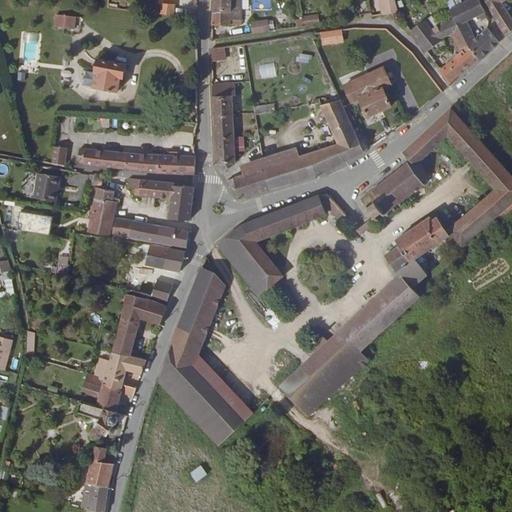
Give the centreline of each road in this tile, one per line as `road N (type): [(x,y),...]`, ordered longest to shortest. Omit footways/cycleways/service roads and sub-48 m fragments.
road 1 (unclassified): [(112,511),(135,414),(217,208)]
road 2 (residential): [(453,94),(389,20),(203,45)]
road 3 (unclassified): [(217,208),(237,211),(325,186),(376,159),(453,94)]
road 4 (residential): [(217,208),(205,159),(203,45)]
